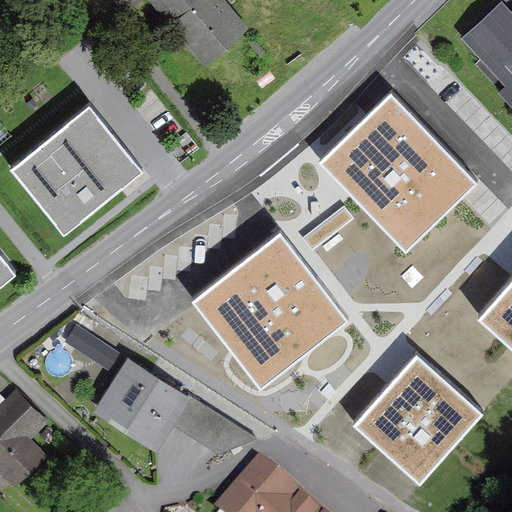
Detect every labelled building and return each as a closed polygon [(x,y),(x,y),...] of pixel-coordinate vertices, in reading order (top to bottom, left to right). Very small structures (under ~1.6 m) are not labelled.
[(226,0),(153,0),(209,65),(251,29),(226,0)] [(511,11),(503,2),(467,35),(510,82),(503,89),(511,99),(511,11)] [(360,119),(323,155),(410,244),(480,176),(393,87),(360,119)] [(11,160),(67,231),(149,166),(91,96),(11,160)] [(283,225),(194,293),(262,381),(351,313),(283,225)] [(0,240),(0,281),(21,265),(0,240)] [(511,275),(483,308),(511,333),(511,275)] [(71,333),(98,343),(105,321),(79,311),(71,333)] [(420,346),(356,418),(425,479),(488,407),(420,346)] [(193,396),(129,357),(97,409),(160,448),(193,396)] [(0,407),(9,398),(0,388),(0,407)] [(51,419),(20,388),(9,398),(0,407),(0,471),(16,488),(49,455),(32,438),(51,419)] [(257,434),(197,396),(179,422),(222,450),(257,434)] [(277,511),(296,490),(261,460),(218,511),(277,511)] [(323,511),(296,490),(277,511),(323,511)]
